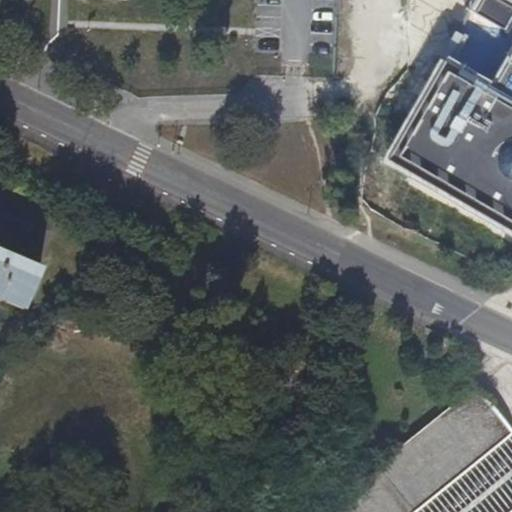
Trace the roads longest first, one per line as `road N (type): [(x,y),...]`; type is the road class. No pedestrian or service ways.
road 1 (residential): [(0,92),(511,336)]
road 2 (motorway): [(511,421),(399,511)]
